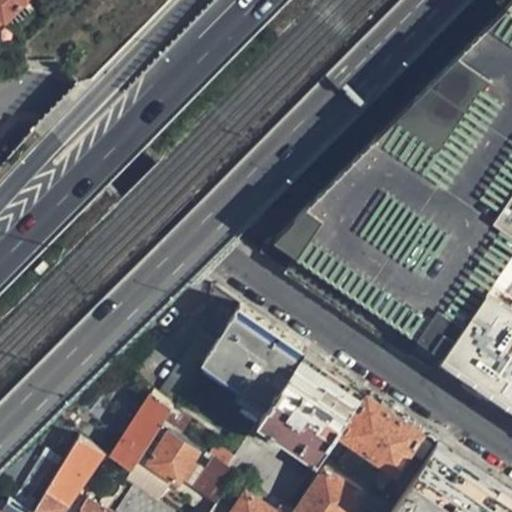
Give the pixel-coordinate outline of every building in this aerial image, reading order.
[(0,0),(0,19),(14,6),(12,4),(22,0),(0,0)] [(243,36),(256,22),(234,0),(227,0),(217,11),(243,36)] [(511,4),(511,5),(264,252),(310,283),(388,336),(437,369),(451,349),(496,283),(511,259),(511,4)] [(511,287),(511,259),(496,283),(509,292),(511,287)] [(511,294),(509,292),(496,283),(451,349),(471,362),(511,389),(511,294)] [(271,324),(240,302),(219,335),(205,357),(272,400),(308,348),(271,324)] [(157,393),(174,405),(205,357),(219,335),(202,324),(157,393)] [(320,455),(365,387),(320,357),(308,348),(272,400),(262,414),(320,455)] [(134,468),(174,405),(157,393),(151,389),(110,454),(134,468)] [(398,466),(424,427),(395,407),(369,390),(343,429),(354,436),(398,466)] [(201,447),(171,427),(148,462),(179,482),(201,447)] [(65,511),(107,451),(81,435),(33,511),(32,511),(65,511)] [(383,490),(398,466),(354,436),(338,460),(383,490)] [(243,441),(227,464),(236,470),(285,501),(289,504),(302,482),(243,441)] [(392,511),(511,511),(511,494),(501,487),(434,442),(389,510),(392,511)] [(236,470),(227,464),(215,456),(197,485),(218,498),(236,470)] [(295,508),(300,511),(348,511),(363,488),(324,462),(295,508)] [(289,504),(285,501),(279,509),(246,489),(230,511),(300,511),(295,508),(289,504)] [(0,511),(32,511),(33,511),(8,497),(2,508),(0,506),(0,511)] [(80,511),(106,511),(109,508),(88,498),(80,511)] [(118,511),(150,511),(128,498),(118,511)]
